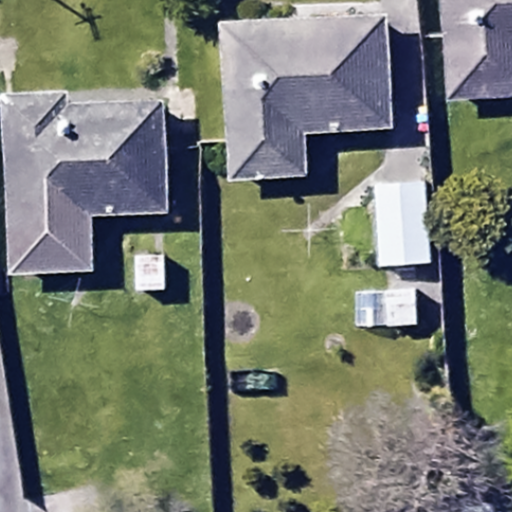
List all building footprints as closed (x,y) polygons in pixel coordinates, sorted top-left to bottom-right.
[(511,0),(426,0),(431,106),(511,102),(511,0)] [(364,16),(201,25),(211,198),(299,193),(295,124),(370,120),(364,16)] [(157,91),(0,99),(0,211),(3,272),(92,267),(88,198),(163,194),(157,91)] [(425,193),(369,195),(372,279),(428,277),(425,193)] [(433,302),(379,303),(379,338),(433,338),(433,302)] [(98,511),(94,490),(20,506),(21,511),(98,511)]
